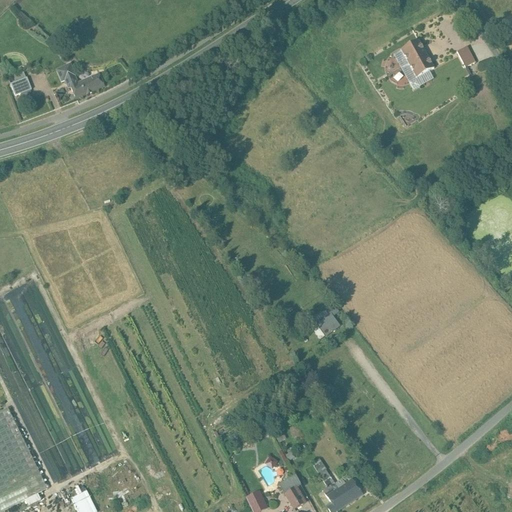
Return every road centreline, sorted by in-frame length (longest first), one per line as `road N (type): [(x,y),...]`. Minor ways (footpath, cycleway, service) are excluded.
road 1 (secondary): [(0,150),(157,85),(289,0)]
road 2 (residential): [(511,401),(373,511)]
